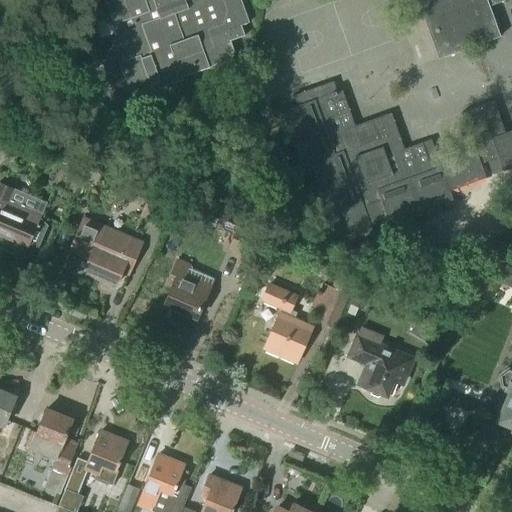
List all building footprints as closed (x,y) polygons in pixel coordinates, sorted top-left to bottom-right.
[(104,0),(117,34),(102,65),(105,74),(114,78),(122,74),(131,99),(183,81),(182,78),(231,61),(234,53),(230,42),(244,37),(241,27),(249,24),(240,0),(104,0)] [(511,0),(416,0),(438,59),(474,47),(499,37),(488,7),(506,0),(511,0)] [(297,107),(281,113),(301,168),(310,165),(329,219),(322,221),(332,249),(373,234),(370,225),(387,219),(388,224),(453,201),(449,192),(485,179),(480,164),(487,162),(492,176),(502,172),(502,173),(511,169),(511,131),(505,134),(502,125),(501,126),(498,118),(499,117),(493,103),(461,114),(472,146),(437,159),(434,149),(425,153),(421,144),(403,151),(390,114),(371,121),(354,127),(341,91),(314,101),(311,90),(293,97),(297,107)] [(237,113),(232,100),(231,97),(163,121),(171,142),(239,117),(237,113)] [(0,166),(17,145),(6,135),(0,140),(0,166)] [(17,145),(15,148),(25,157),(32,148),(21,140),(17,145)] [(8,203),(13,191),(0,185),(0,235),(28,248),(41,217),(8,203)] [(142,217),(165,227),(176,202),(152,192),(142,217)] [(129,270),(127,276),(126,276),(128,276),(141,244),(83,219),(69,252),(89,260),(84,272),(116,286),(124,268),(129,270)] [(237,229),(229,249),(254,260),(263,240),(237,229)] [(196,321),(208,293),(209,293),(214,282),(188,271),(189,268),(177,263),(172,274),(177,276),(164,307),(196,321)] [(511,289),(511,271),(499,284),(511,289)] [(296,364),(312,328),(293,320),(296,314),(290,311),(296,298),(268,286),(262,301),(281,310),(264,350),(296,364)] [(332,290),(324,287),(314,310),(322,313),(319,321),(333,327),(346,296),(332,290)] [(363,311),(371,293),(356,287),(349,304),(363,311)] [(430,326),(421,341),(433,348),(441,334),(430,326)] [(382,339),(360,330),(357,336),(348,358),(366,365),(358,385),(370,390),(370,396),(377,399),(382,395),(386,397),(393,381),(402,385),(410,367),(393,361),(396,353),(379,346),(382,339)] [(511,375),(509,374),(503,379),(504,386),(507,387),(506,390),(510,392),(497,423),(511,428),(511,375)] [(0,424),(4,426),(15,398),(0,392),(0,424)] [(63,441),(71,421),(45,410),(36,433),(31,431),(25,448),(54,460),(42,489),(59,496),(69,469),(67,468),(76,446),(63,441)] [(115,472),(127,443),(100,432),(85,469),(99,475),(102,467),(115,472)] [(157,456),(137,506),(150,511),(151,511),(154,511),(181,511),(191,490),(184,487),(189,473),(182,471),(183,466),(157,456)] [(65,491),(58,507),(71,511),(74,511),(76,510),(78,511),(83,498),(75,495),(84,474),(73,470),(65,491)] [(189,511),(184,510),(183,511),(231,511),(240,489),(208,477),(201,497),(207,499),(201,511),(189,511)] [(129,511),(138,490),(128,486),(117,511),(129,511)]
